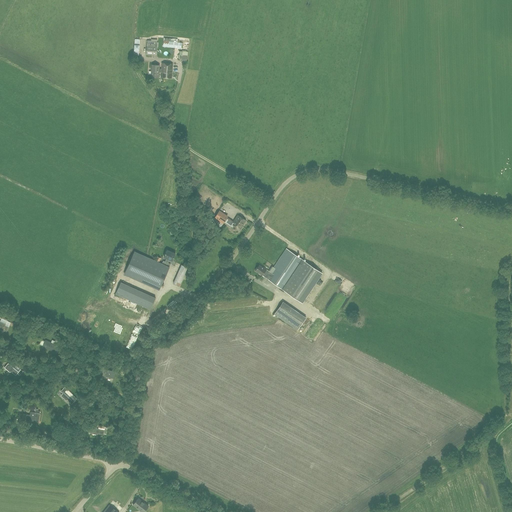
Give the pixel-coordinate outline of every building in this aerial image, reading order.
[(162,37),(161,46),(181,48),(181,42),(175,42),(175,38),(162,37)] [(147,40),(146,54),(156,55),(157,41),(147,40)] [(162,69),(159,69),(159,72),(161,72),(161,77),(171,78),(173,64),(162,63),(162,69)] [(159,72),(159,69),(159,65),(152,65),(151,77),(158,77),(159,72)] [(219,212),(214,218),(222,224),(227,217),(219,212)] [(240,230),(246,221),(237,215),(231,224),(240,230)] [(322,272),(316,268),(286,248),(274,267),(276,268),(272,273),(268,279),(296,298),(302,302),(322,272)] [(165,262),(163,261),(162,264),(134,252),(124,274),(159,290),(170,264),(168,263),(169,260),(172,261),(175,254),(167,250),(164,257),(166,258),(165,262)] [(181,265),(173,283),(179,286),(187,267),(181,265)] [(259,265),(255,270),(268,279),(272,273),(263,267),(263,268),(259,265)] [(149,303),(153,304),(157,293),(153,291),(149,303)] [(281,302),(273,314),(297,330),(305,318),(281,302)] [(6,324),(0,321),(0,329),(3,331),(3,330),(6,332),(8,327),(5,326),(6,324)] [(59,347),(45,341),(43,347),(57,353),(59,347)] [(8,363),(5,367),(16,375),(17,374),(20,376),(22,373),(19,371),(18,372),(8,363)] [(114,378),(115,371),(104,369),(104,367),(101,367),(100,372),(103,373),(103,376),(114,378)] [(70,396),(65,392),(67,389),(65,387),(61,391),(63,393),(62,395),(71,404),(77,399),(72,394),(70,396)] [(40,412),(38,411),(38,409),(36,409),(35,413),(31,412),(30,415),(23,414),(22,418),(38,422),(40,414),(40,412)] [(104,430),(88,427),(87,431),(103,435),(104,430)] [(141,511),(143,511),(148,506),(138,498),(133,505),(141,511)]
